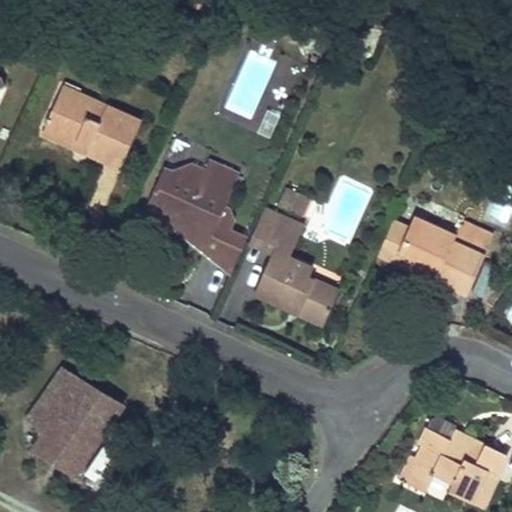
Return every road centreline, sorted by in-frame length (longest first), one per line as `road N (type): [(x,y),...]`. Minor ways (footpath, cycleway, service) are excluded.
road 1 (residential): [(347,395),(300,389),(0,252)]
road 2 (residential): [(511,377),(476,363),(436,361),(347,395)]
road 3 (residential): [(347,395),(351,440),(310,511)]
